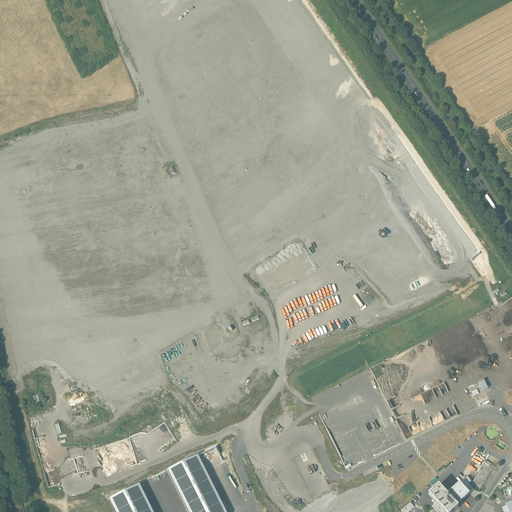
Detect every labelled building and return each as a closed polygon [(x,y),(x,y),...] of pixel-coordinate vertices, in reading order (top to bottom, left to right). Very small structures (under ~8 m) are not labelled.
[(337,274),(340,279),(353,272),(350,267),(337,274)] [(283,285),(293,279),(290,273),(279,279),(283,285)] [(483,391),(489,389),(486,380),(480,383),(483,391)] [(353,401),(337,406),(339,413),(355,407),(353,401)] [(342,434),(337,436),(345,454),(350,451),(342,434)] [(307,439),(287,449),(313,502),(333,492),(307,439)] [(439,487),(429,496),(437,505),(432,509),(434,511),(454,511),(459,509),(457,507),(470,495),(459,484),(455,488),(453,486),(449,490),(451,492),(447,496),(439,487)] [(511,487),(503,492),(507,499),(511,496),(511,487)] [(506,506),(502,508),(503,511),(511,511),(511,501),(505,505),(506,506)]
